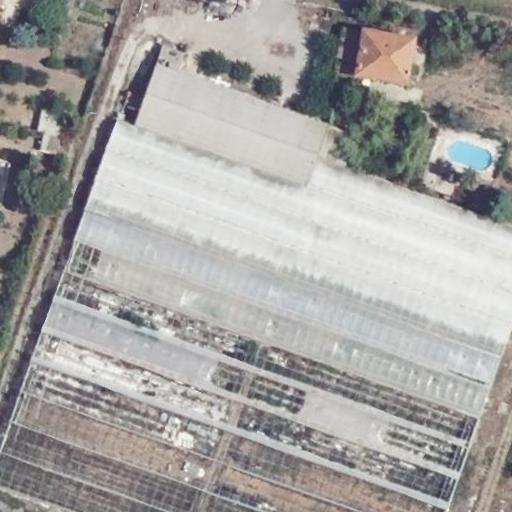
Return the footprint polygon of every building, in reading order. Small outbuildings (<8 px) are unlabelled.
[(361,22),(359,34),(391,38),(393,25),(361,22)] [(409,41),(414,42),(415,32),(397,29),(396,39),(409,41)] [(330,74),(403,84),(409,41),(396,39),(391,38),(359,34),(336,30),(330,74)] [(177,72),(183,53),(161,46),(154,64),(177,72)] [(511,238),(334,174),(347,140),(327,133),(306,194),(136,134),(157,73),(135,65),(93,186),(507,336),(511,323),(511,238)] [(327,133),(157,73),(136,134),(306,194),(327,133)] [(507,336),(93,186),(60,279),(474,429),(507,336)] [(443,511),(474,429),(60,279),(28,371),(419,511),(443,511)] [(0,444),(0,460),(143,511),(419,511),(28,371),(0,444)]
